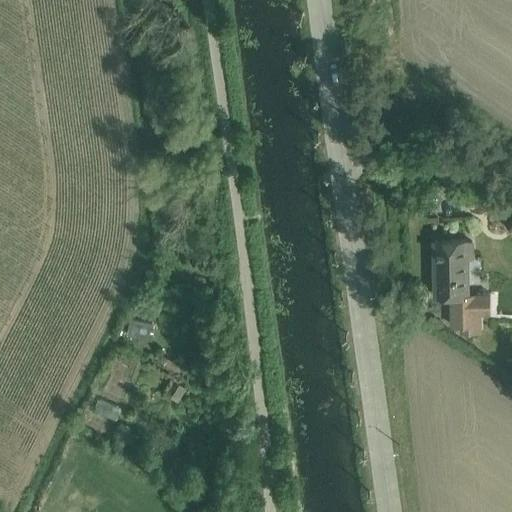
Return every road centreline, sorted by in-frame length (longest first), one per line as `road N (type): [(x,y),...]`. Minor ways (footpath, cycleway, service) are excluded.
road 1 (unclassified): [(204,0),(270,511)]
road 2 (tertiary): [(320,0),(385,511)]
